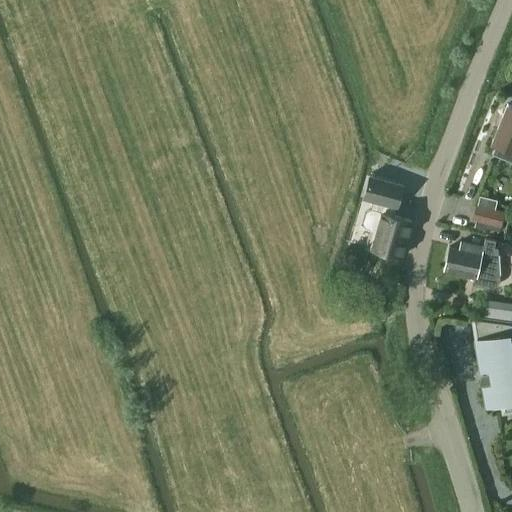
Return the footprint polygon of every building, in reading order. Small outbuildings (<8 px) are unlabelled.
[(511,106),(507,104),(491,144),(495,145),(491,154),(497,156),(498,155),(511,160),(511,106)] [(397,209),(404,184),(369,174),(362,199),(372,202),(370,208),(364,211),(362,222),(365,227),(376,231),(372,244),(372,243),(370,248),(399,257),(411,220),(394,214),(396,209),(397,209)] [(501,227),(504,211),(475,204),(472,219),(501,227)] [(476,221),(474,227),(486,230),(487,224),(476,221)] [(493,248),(495,242),(483,239),(482,246),(461,241),(459,248),(449,246),(443,269),(474,276),(472,284),(488,288),(489,288),(491,288),(492,288),(494,288),(495,287),(496,286),(497,285),(498,284),(498,283),(499,281),(497,251),(497,249),(493,248)] [(363,279),(352,285),(372,297),(371,300),(387,308),(391,293),(363,279)] [(469,297),(467,309),(494,312),(494,318),(510,319),(511,319),(511,303),(490,300),(469,297)] [(511,325),(474,320),(477,340),(476,340),(481,372),(478,383),(483,385),(487,405),(501,403),(503,413),(511,411),(511,362),(508,336),(511,335),(511,325)]
